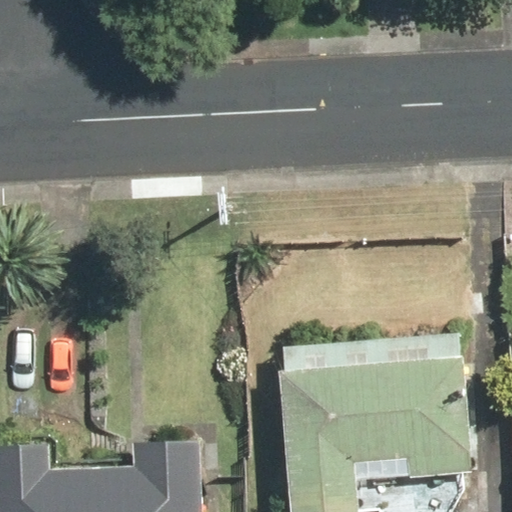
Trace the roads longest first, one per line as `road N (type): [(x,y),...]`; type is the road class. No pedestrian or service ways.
road 1 (tertiary): [(19,120),(511,97)]
road 2 (residential): [(15,0),(19,120)]
